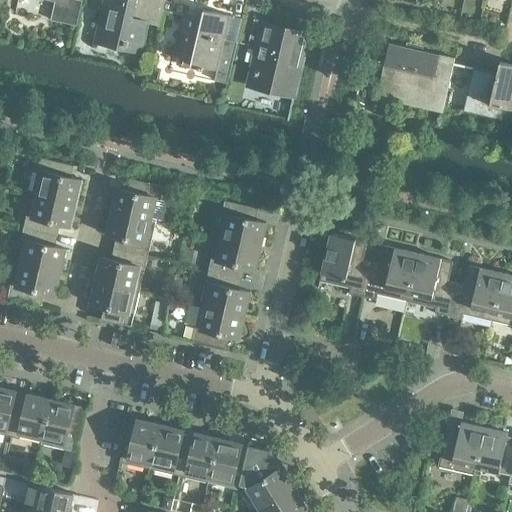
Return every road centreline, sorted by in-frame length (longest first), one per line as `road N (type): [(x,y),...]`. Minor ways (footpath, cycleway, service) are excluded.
road 1 (residential): [(63,352),(102,145)]
road 2 (residential): [(511,386),(483,377),(433,386),(329,460)]
road 3 (residential): [(265,397),(300,212)]
road 4 (residential): [(265,397),(117,361)]
road 5 (residential): [(110,511),(106,423),(117,361)]
